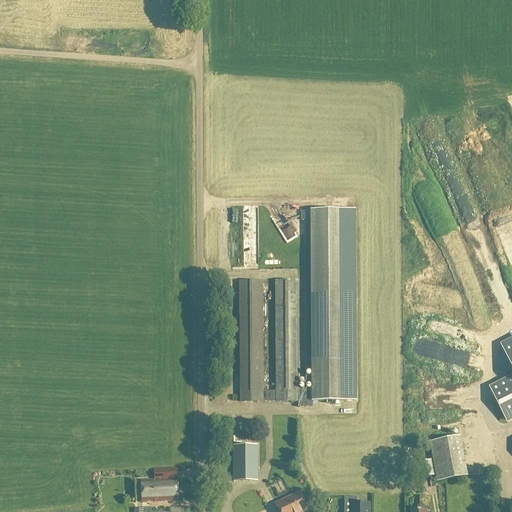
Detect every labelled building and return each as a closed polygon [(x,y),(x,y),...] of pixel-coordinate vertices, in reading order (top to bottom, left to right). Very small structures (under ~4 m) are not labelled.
[(311,211),(312,391),(298,392),(297,283),(275,283),(276,392),(262,392),(262,283),(240,283),(240,403),(262,403),(276,403),(298,403),(298,409),(312,409),(312,403),(347,403),(356,403),(354,211),(346,211),(311,211)] [(254,213),(246,214),(247,224),(255,224),(254,213)] [(278,219),(285,228),(289,225),(282,216),(278,219)] [(511,378),(490,390),(506,421),(511,418),(511,341),(502,347),(511,367),(511,378)] [(467,477),(459,437),(429,443),(437,483),(467,477)] [(233,446),(233,471),(233,483),(258,482),(258,471),(257,446),(233,446)] [(418,464),(421,479),(434,477),(431,461),(418,464)] [(175,470),(153,471),(153,480),(140,481),(141,502),(177,500),(175,470)] [(306,511),(299,495),(275,506),(277,511),(306,511)] [(420,497),(420,503),(420,511),(411,511),(426,511),(430,511),(429,497),(420,497)] [(369,511),(369,505),(357,505),(357,499),(344,499),(344,510),(351,510),(351,511),(369,511)]
